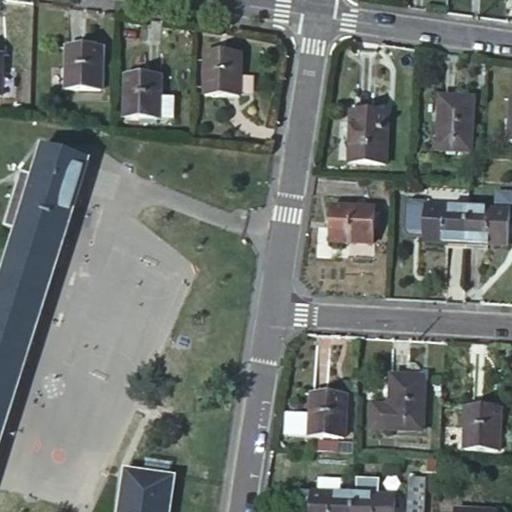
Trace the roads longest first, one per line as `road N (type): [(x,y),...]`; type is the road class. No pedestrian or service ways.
road 1 (residential): [(264,309),(313,15)]
road 2 (residential): [(264,309),(511,324)]
road 3 (residential): [(229,511),(264,309)]
road 4 (residential): [(511,43),(313,15)]
